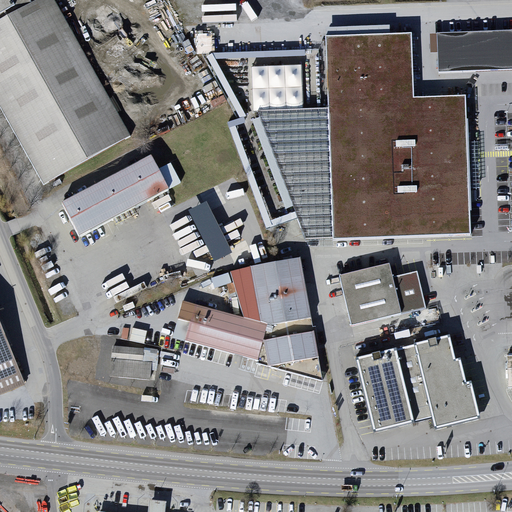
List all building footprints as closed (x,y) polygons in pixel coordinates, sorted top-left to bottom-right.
[(53,0),(40,0),(0,22),(0,105),(44,182),(130,134),(53,0)] [(511,30),(438,34),(440,71),(511,67),(511,30)] [(412,33),(326,35),(329,107),(303,108),(255,110),(303,238),(469,233),(468,200),(466,96),(414,98),(412,33)] [(301,63),(252,66),(255,110),(303,108),(301,63)] [(171,187),(153,154),(64,201),(82,235),(171,187)] [(214,268),(233,260),(211,204),(192,211),(214,268)] [(301,259),(230,272),(244,319),(270,325),(314,317),(301,259)] [(391,260),(339,276),(354,327),(426,306),(416,270),(396,276),(391,260)] [(26,383),(0,316),(0,387),(2,393),(26,383)] [(132,340),(146,342),(147,331),(133,329),(132,340)] [(322,357),(317,330),(266,340),(271,366),(322,357)] [(450,332),(356,358),(376,431),(417,420),(414,410),(431,405),(438,428),(482,416),(473,382),(467,384),(461,360),(457,361),(450,332)] [(144,347),(109,346),(108,378),(150,380),(151,360),(144,347)] [(167,511),(168,502),(151,500),(149,511),(102,511),(101,511),(100,511),(167,511)]
